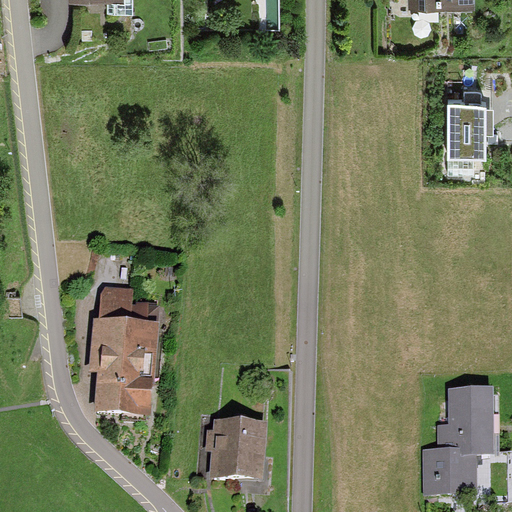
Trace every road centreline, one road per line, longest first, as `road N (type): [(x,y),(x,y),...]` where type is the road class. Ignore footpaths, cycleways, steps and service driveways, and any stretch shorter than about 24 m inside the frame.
road 1 (residential): [(18,0),(66,398),(83,429),(167,511)]
road 2 (residential): [(302,511),(315,0)]
